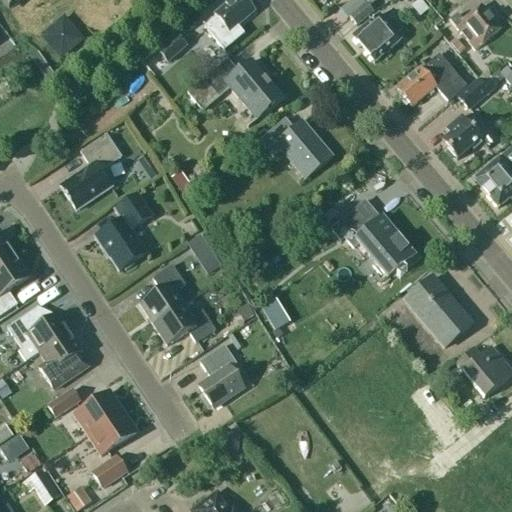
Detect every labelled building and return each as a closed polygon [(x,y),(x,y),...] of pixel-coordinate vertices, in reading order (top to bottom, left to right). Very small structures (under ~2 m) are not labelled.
[(0,0),(0,1),(8,10),(19,0),(0,0)] [(215,19),(203,29),(223,53),(243,36),(237,28),(253,14),(241,0),(232,0),(213,16),(215,19)] [(351,0),(350,1),(357,9),(363,4),(360,0),(351,0)] [(418,1),(410,8),(417,18),(426,11),(418,1)] [(355,28),(373,13),(365,5),(348,19),(355,28)] [(479,8),(462,23),(456,16),(449,22),(455,28),(474,52),(499,32),(479,8)] [(397,40),(404,34),(391,20),(385,25),(377,16),(351,39),(373,65),(400,42),(397,40)] [(60,61),(84,40),(64,17),(40,37),(60,61)] [(185,49),(175,38),(157,54),(167,65),(185,49)] [(439,56),(429,64),(420,72),(419,71),(395,91),(411,109),(435,89),(447,104),(465,88),(439,56)] [(256,121),(280,101),(250,64),(233,79),(222,66),(187,96),(202,113),(207,108),(204,105),(215,95),(218,99),(229,90),(256,121)] [(511,85),(511,76),(506,69),(499,75),(509,88),(511,85)] [(495,85),(490,79),(480,87),(476,83),(457,99),(467,111),(486,95),(485,94),(495,85)] [(456,162),(488,135),(473,116),(465,123),(461,118),(444,132),(449,137),(441,144),(456,162)] [(305,181),(330,160),(300,124),(291,132),(283,123),(259,143),(272,158),(280,151),(305,181)] [(120,160),(105,137),(79,155),(88,168),(59,188),(75,213),(110,189),(100,174),(120,160)] [(472,182),(497,210),(509,200),(511,203),(511,170),(511,172),(500,158),(472,182)] [(153,167),(144,173),(150,183),(159,176),(153,167)] [(177,190),(182,198),(191,192),(185,184),(177,190)] [(151,218),(145,209),(136,196),(113,212),(120,222),(93,239),(103,254),(104,253),(118,274),(123,270),(124,272),(132,266),(131,265),(145,255),(130,232),(151,218)] [(387,280),(413,258),(381,220),(371,227),(356,209),(331,232),(340,242),(343,239),(352,250),(358,246),(387,280)] [(0,264),(13,255),(0,235),(0,264)] [(200,235),(186,244),(193,255),(207,246),(200,235)] [(13,255),(0,264),(0,317),(16,307),(7,294),(29,279),(13,255)] [(152,327),(183,307),(174,294),(184,287),(171,267),(151,281),(159,292),(138,306),(152,327)] [(443,350),(471,327),(431,280),(404,303),(443,350)] [(275,302),(261,310),(274,332),(289,323),(275,302)] [(253,317),(246,306),(236,313),(243,324),(253,317)] [(191,319),(183,307),(152,327),(166,348),(187,334),(194,346),(214,332),(201,313),(191,319)] [(38,355),(69,335),(56,316),(46,322),(37,309),(6,330),(20,351),(17,353),(24,364),(38,355)] [(69,335),(38,355),(45,366),(38,370),(53,392),(80,374),(71,360),(81,354),(69,335)] [(197,389),(212,411),(242,391),(228,370),(235,366),(223,348),(198,364),(209,381),(197,389)] [(490,349),(480,357),(474,350),(454,366),(461,375),(462,374),(483,400),(483,401),(511,376),(511,375),(510,377),(502,367),(504,366),(503,365),(490,350),(490,349)] [(293,385),(286,373),(275,379),(282,391),(293,385)] [(1,382),(0,382),(0,399),(1,401),(10,395),(1,382)] [(79,404),(70,391),(46,408),(54,420),(79,404)] [(86,438),(122,414),(108,394),(73,417),(86,438)] [(466,430),(437,394),(430,400),(459,435),(466,430)] [(136,435),(122,414),(86,438),(100,459),(136,435)] [(426,429),(411,415),(401,426),(416,440),(426,429)] [(0,446),(12,439),(5,427),(0,430),(0,446)] [(239,437),(218,434),(215,454),(236,457),(239,437)] [(511,444),(494,454),(511,485),(511,444)] [(39,467),(32,457),(20,465),(27,475),(39,467)] [(91,476),(101,490),(126,474),(116,459),(91,476)] [(58,498),(42,473),(27,483),(43,507),(58,498)] [(228,511),(216,495),(193,511),(233,511),(232,510),(230,511),(228,511)] [(84,496),(69,506),(72,511),(79,511),(90,505),(90,504),(84,496)]
